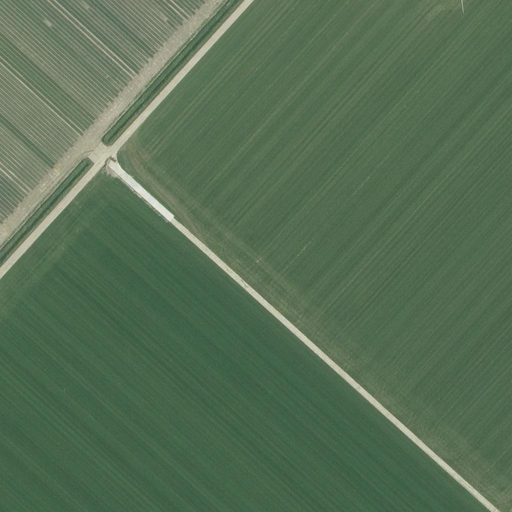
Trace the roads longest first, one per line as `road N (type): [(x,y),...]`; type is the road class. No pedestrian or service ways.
road 1 (track): [(106,157),(494,511)]
road 2 (track): [(250,0),(0,274)]
